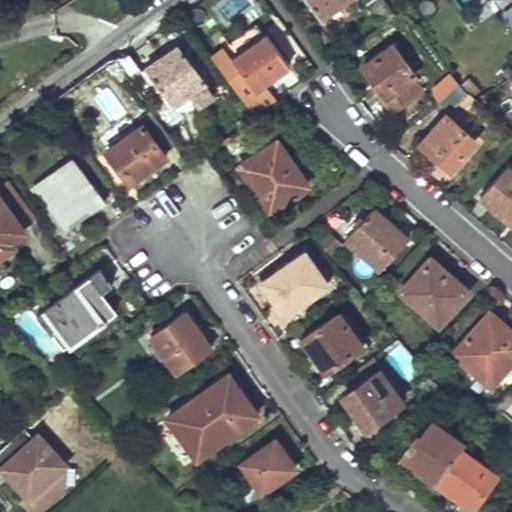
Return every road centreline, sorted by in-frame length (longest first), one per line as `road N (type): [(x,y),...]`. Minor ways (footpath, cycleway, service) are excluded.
road 1 (residential): [(178,231),(317,437),(350,476),(400,511)]
road 2 (residential): [(330,115),(511,279)]
road 3 (residential): [(177,0),(0,137)]
